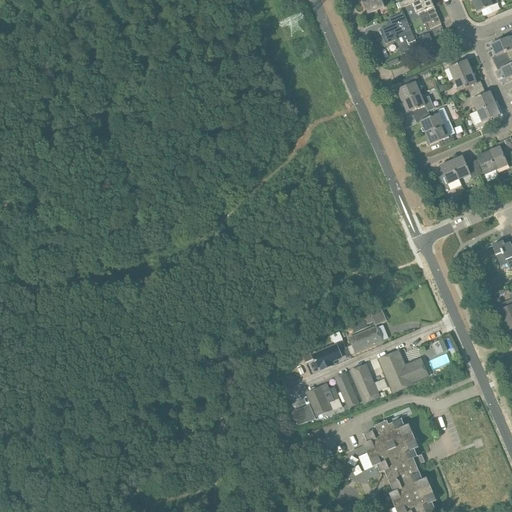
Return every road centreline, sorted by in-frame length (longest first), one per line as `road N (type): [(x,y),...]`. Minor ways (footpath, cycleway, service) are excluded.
road 1 (residential): [(511,446),(422,241)]
road 2 (residential): [(511,126),(421,162),(388,94),(389,74)]
